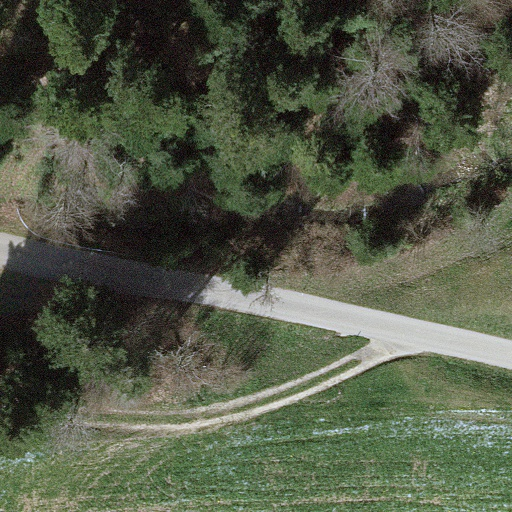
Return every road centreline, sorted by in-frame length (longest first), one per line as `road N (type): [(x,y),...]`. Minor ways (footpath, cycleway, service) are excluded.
road 1 (unclassified): [(0,250),(511,352)]
road 2 (track): [(0,424),(218,412),(352,366),(413,330)]
